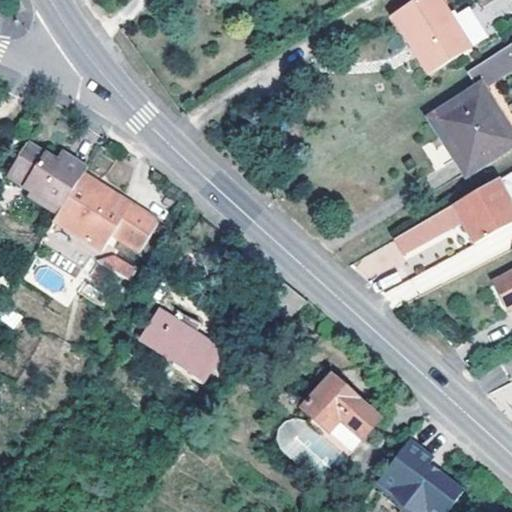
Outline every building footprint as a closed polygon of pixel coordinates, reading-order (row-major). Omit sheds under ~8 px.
[(438,0),(434,0),(395,23),(432,81),(474,56),(438,0)] [(511,53),(471,80),(483,96),(511,77),(511,53)] [(511,153),(511,141),(483,96),(434,127),(468,182),(511,153)] [(7,178),(31,192),(29,197),(58,214),(82,174),(86,166),(62,153),(56,162),(27,145),(7,178)] [(54,221),(98,248),(110,232),(130,204),(82,174),(58,214),(54,221)] [(511,209),(496,182),(395,244),(405,261),(463,226),(476,248),(511,225),(511,209)] [(130,204),(110,232),(137,248),(155,220),(130,204)] [(383,291),(392,307),(480,263),(472,246),(383,291)] [(104,252),(92,257),(121,276),(129,267),(104,252)] [(511,311),(511,283),(496,292),(508,314),(511,311)] [(266,306),(288,324),(305,303),(282,286),(266,306)] [(195,325),(176,314),(172,320),(157,311),(142,334),(205,375),(223,354),(192,333),(195,325)] [(377,419),(330,379),(302,411),(312,420),(307,426),(303,422),(285,424),(278,433),(278,444),(282,453),(320,486),(377,419)] [(511,382),(511,381),(494,394),(511,419),(511,382)] [(405,440),(374,478),(389,491),(400,506),(414,511),(442,511),(458,492),(434,473),(431,476),(422,468),(429,460),(405,440)] [(374,478),(368,487),(397,510),(395,511),(414,511),(400,506),(389,491),(374,478)]
